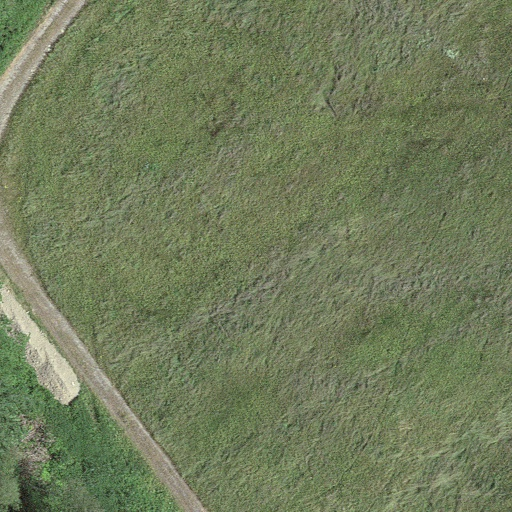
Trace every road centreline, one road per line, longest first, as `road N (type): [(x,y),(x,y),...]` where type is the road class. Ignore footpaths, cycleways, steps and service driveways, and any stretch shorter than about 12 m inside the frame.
road 1 (track): [(0,246),(1,270),(195,511)]
road 2 (track): [(82,0),(0,106)]
